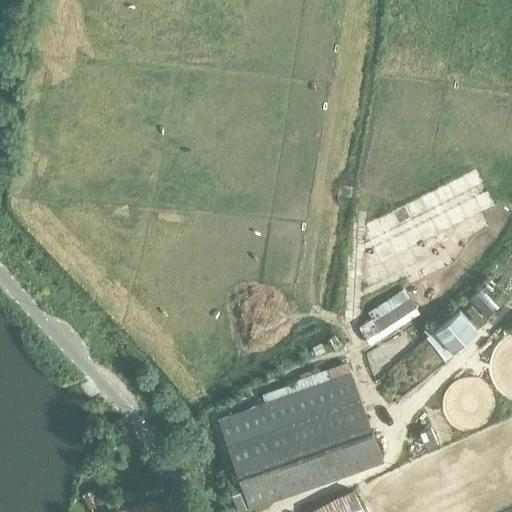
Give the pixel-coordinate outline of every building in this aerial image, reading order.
[(471,296),(487,313),(502,299),(486,282),(471,296)] [(369,343),(418,312),(409,298),(360,330),(369,343)] [(452,350),(476,329),(459,309),(426,338),(444,359),(453,352),(452,350)] [(382,458),(360,397),(348,363),(262,393),(265,401),(218,418),(234,460),(250,505),(382,458)] [(441,442),(432,427),(418,436),(426,450),(441,442)] [(250,505),(234,460),(222,464),(238,509),(250,505)] [(362,511),(351,489),(309,510),(309,511),(362,511)] [(113,511),(160,511),(159,501),(113,509),(113,511)]
